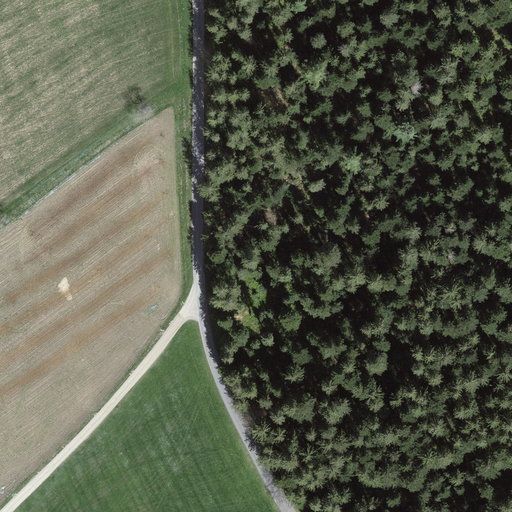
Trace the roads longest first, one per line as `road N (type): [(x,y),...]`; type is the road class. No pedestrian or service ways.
road 1 (unclassified): [(289,511),(231,404),(201,292),(198,0)]
road 2 (track): [(311,511),(345,394),(432,273),(511,246)]
road 3 (track): [(8,511),(121,397),(201,292)]
